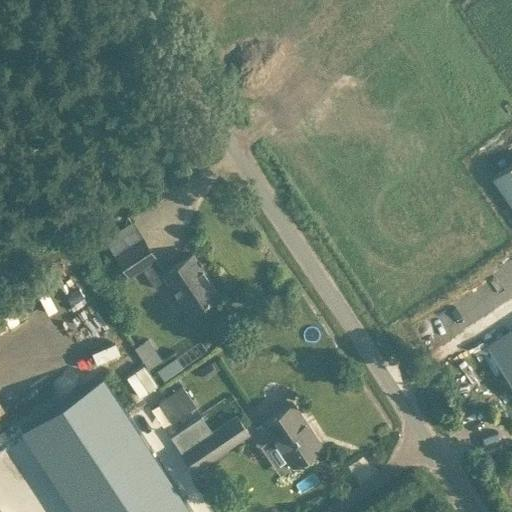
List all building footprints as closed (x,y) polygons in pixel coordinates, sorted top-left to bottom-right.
[(511,202),(511,160),(492,174),(511,202)] [(169,280),(190,311),(202,303),(218,292),(193,253),(164,272),(143,239),(118,256),(130,274),(142,266),(157,288),(169,280)] [(511,328),(488,345),(511,382),(511,328)] [(176,357),(153,373),(160,383),(183,368),(176,357)] [(192,511),(102,374),(21,428),(76,511),(192,511)] [(182,384),(158,401),(171,421),(196,404),(182,384)] [(274,436),(293,464),(321,445),(292,402),(258,425),(268,440),(274,436)] [(194,468),(248,432),(237,414),(183,451),(194,468)]
